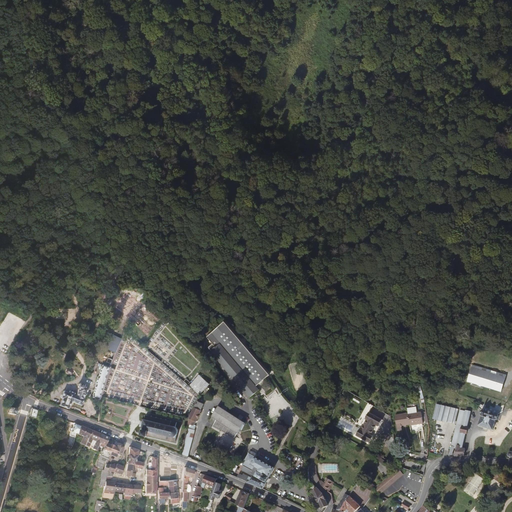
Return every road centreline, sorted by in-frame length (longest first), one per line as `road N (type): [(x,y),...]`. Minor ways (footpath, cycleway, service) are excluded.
road 1 (tertiary): [(300,511),(27,400)]
road 2 (unclassified): [(414,511),(430,472),(447,457),(511,460)]
